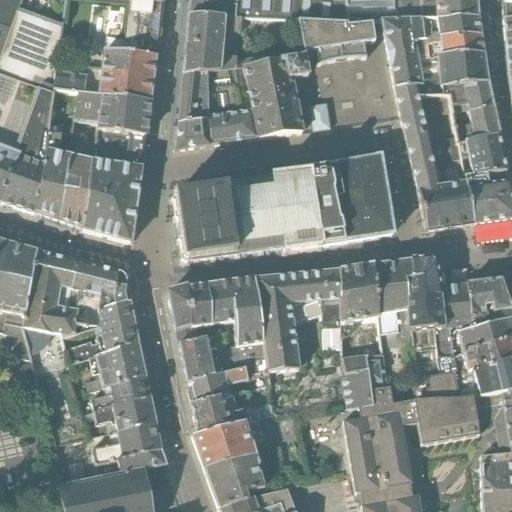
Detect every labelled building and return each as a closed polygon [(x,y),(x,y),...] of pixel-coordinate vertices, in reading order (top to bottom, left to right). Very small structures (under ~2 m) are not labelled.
[(37,92),(54,94),(56,76),(63,26),(20,11),(24,0),(0,0),(0,205),(0,206),(37,92)] [(342,31),(348,30),(344,0),(189,0),(188,19),(240,21),(295,24),(342,31)] [(409,22),(423,21),(422,5),(451,4),(450,0),(455,0),(456,1),(474,1),(474,0),(344,0),(348,30),(370,27),(369,25),(380,24),(409,22)] [(423,21),(476,21),(476,20),(475,20),(474,2),(475,2),(474,1),(456,1),(455,0),(450,0),(451,4),(422,5),(423,21)] [(127,56),(155,60),(158,29),(161,8),(129,5),(127,26),(124,44),(129,45),(127,56)] [(511,7),(501,7),(502,23),(511,23),(511,7)] [(185,47),(237,50),(240,21),(188,19),(185,47)] [(439,40),(479,39),(476,21),(423,21),(409,22),(411,44),(439,40)] [(420,89),(415,62),(411,44),(409,22),(380,24),(392,92),(394,91),(415,89),(416,89),(420,89)] [(511,44),(511,23),(502,23),(504,45),(511,44)] [(363,62),(361,47),(372,46),(370,27),(348,30),(342,31),(295,24),(302,56),(314,54),(316,69),(333,64),(352,62),(363,62)] [(415,62),(482,58),(479,39),(439,40),(411,44),(415,62)] [(182,79),(206,77),(227,74),(235,73),(237,50),(185,47),(183,70),(182,79)] [(102,101),(149,106),(152,82),(154,68),(155,60),(127,56),(127,57),(102,54),(100,70),(87,69),(86,80),(56,76),(54,94),(77,97),(97,99),(102,101)] [(442,91),(486,86),(482,58),(415,62),(420,89),(416,89),(418,100),(443,98),(442,91)] [(244,114),(249,143),(301,137),(290,82),(303,80),(307,80),(302,60),(288,63),(241,71),(251,112),(244,114)] [(243,108),(234,109),(227,74),(206,77),(207,100),(207,106),(207,113),(209,149),(249,143),(244,114),(243,108)] [(180,103),(207,100),(206,77),(182,79),(181,90),(180,103)] [(458,116),(492,112),(486,86),(442,91),(443,98),(451,97),(454,117),(453,121),(455,126),(460,125),(458,116)] [(464,186),(447,189),(439,191),(429,147),(418,100),(415,89),(394,91),(400,121),(417,195),(425,235),(445,232),(473,228),(464,186)] [(43,174),(54,94),(37,92),(0,206),(34,217),(43,174)] [(97,99),(77,97),(73,126),(96,129),(102,101),(97,99)] [(180,103),(177,127),(204,123),(203,107),(207,106),(207,100),(180,103)] [(125,133),(145,135),(149,106),(102,101),(96,129),(125,133)] [(174,154),(209,149),(207,113),(207,106),(203,107),(204,123),(177,127),(175,148),(174,154)] [(312,135),(330,132),(326,106),(308,109),(312,135)] [(459,147),(498,138),(497,136),(495,127),(494,122),(492,114),(492,112),(458,116),(460,125),(455,126),(459,147)] [(81,234),(85,209),(91,164),(68,159),(59,157),(62,131),(49,129),(45,167),(43,174),(34,217),(57,226),(81,234)] [(85,209),(81,234),(129,247),(134,215),(140,171),(143,144),(145,135),(125,133),(120,168),(91,164),(85,209)] [(463,181),(505,175),(504,166),(498,138),(459,147),(460,163),(463,181)] [(442,166),(460,163),(456,148),(455,140),(429,147),(439,191),(447,189),(442,166)] [(179,261),(180,266),(182,266),(183,268),(188,268),(188,265),(210,262),(211,265),(216,264),(216,261),(234,259),(234,261),(240,261),(240,258),(258,256),(258,258),(264,257),(263,255),(281,252),(282,258),(288,257),(316,253),(321,253),(321,250),(329,249),(329,248),(338,247),(338,248),(348,246),(348,245),(356,244),(356,245),(363,243),(370,242),(378,241),(378,240),(385,239),(385,240),(392,239),(391,232),(390,232),(389,225),(390,225),(388,218),(386,210),(387,210),(386,203),(385,203),(384,196),(385,196),(384,188),(383,189),(382,181),(381,174),(379,167),(380,167),(379,160),(376,161),(327,170),(306,174),(306,175),(269,180),(270,185),(252,187),(252,185),(246,186),(247,188),(229,191),(229,188),(223,189),(223,191),(206,194),(205,192),(199,192),(200,195),(185,197),(185,194),(181,195),(181,197),(179,198),(179,199),(177,200),(177,197),(172,198),(172,201),(170,201),(171,206),(173,206),(175,219),(173,219),(173,225),(176,224),(178,241),(176,241),(177,247),(179,247),(182,261),(179,261)] [(463,181),(464,186),(473,228),(511,222),(511,213),(507,184),(505,175),(463,181)] [(21,332),(23,333),(35,254),(0,244),(0,336),(2,337),(2,338),(14,340),(10,361),(30,364),(29,358),(21,332)] [(61,343),(73,339),(77,311),(69,310),(72,291),(70,290),(75,265),(35,254),(23,333),(21,332),(29,358),(34,355),(40,350),(45,344),(48,337),(59,339),(61,343)] [(439,376),(437,359),(434,332),(444,331),(443,326),(439,291),(437,279),(435,268),(427,262),(410,263),(413,281),(403,282),(405,315),(407,335),(410,335),(419,386),(412,387),(413,404),(429,403),(425,377),(439,376)] [(395,316),(405,315),(403,282),(413,281),(410,263),(371,269),(377,322),(379,339),(397,336),(395,316)] [(73,339),(89,334),(93,332),(89,314),(106,311),(105,300),(111,274),(75,265),(70,290),(72,291),(69,310),(77,311),(73,339)] [(359,326),(377,322),(371,269),(339,275),(341,330),(359,326)] [(89,362),(137,348),(129,306),(126,306),(124,299),(126,284),(124,281),(123,279),(120,276),(111,274),(105,300),(106,311),(89,314),(93,332),(89,334),(93,347),(88,348),(87,345),(64,352),(68,368),(89,362)] [(264,358),(267,376),(298,373),(292,328),(320,319),(320,333),(320,352),(341,351),(341,330),(339,275),(324,276),(256,283),(264,358)] [(251,360),(264,358),(256,283),(217,287),(186,291),(190,332),(196,331),(211,330),(221,328),(234,326),(235,350),(230,350),(232,374),(252,369),(251,360)] [(486,318),(510,314),(499,284),(465,287),(472,322),(473,326),(487,324),(486,318)] [(443,326),(472,322),(465,287),(456,288),(456,289),(446,290),(439,291),(443,326)] [(175,335),(190,332),(186,291),(171,295),(168,300),(175,335)] [(462,353),(511,341),(511,321),(510,314),(486,318),(487,324),(473,326),(472,322),(443,326),(444,331),(434,332),(437,359),(462,356),(462,353)] [(186,386),(224,376),(217,341),(198,343),(196,331),(190,332),(175,335),(186,386)] [(474,372),(511,363),(511,341),(462,353),(462,356),(437,359),(439,376),(474,372)] [(103,392),(145,383),(137,348),(89,362),(93,378),(98,377),(99,382),(85,386),(86,396),(103,392)] [(248,394),(268,389),(267,376),(264,358),(251,360),(252,369),(232,374),(224,376),(186,386),(188,393),(187,393),(191,408),(248,394)] [(369,394),(387,391),(382,358),(365,359),(367,375),(369,394)] [(367,375),(365,359),(342,362),(343,378),(367,375)] [(459,402),(511,395),(511,363),(474,372),(439,376),(425,377),(429,403),(459,402)] [(25,393),(37,390),(31,365),(18,368),(25,393)] [(346,414),(358,411),(371,409),(369,394),(367,375),(343,378),(340,382),(346,414)] [(92,415),(149,403),(145,383),(103,392),(104,401),(90,404),(92,415)] [(419,511),(417,500),(411,501),(409,488),(411,488),(400,429),(417,427),(420,449),(478,439),(476,424),(492,422),(499,458),(511,457),(511,395),(459,402),(429,403),(413,404),(391,407),(389,391),(387,391),(369,394),(371,409),(358,411),(360,422),(343,425),(355,497),(360,496),(362,509),(360,510),(360,511),(419,511)] [(227,419),(238,415),(236,409),(251,406),(248,394),(191,408),(190,408),(195,427),(195,429),(227,420),(227,419)] [(115,436),(154,428),(149,403),(92,415),(95,429),(114,425),(115,436)] [(203,473),(255,457),(252,447),(259,446),(253,425),(252,425),(249,412),(238,415),(227,419),(227,420),(195,429),(198,438),(191,440),(203,473)] [(92,454),(94,462),(94,468),(116,464),(160,454),(154,428),(115,436),(107,438),(110,449),(92,454)] [(119,476),(142,473),(165,468),(160,454),(116,464),(94,468),(97,480),(99,480),(119,476)] [(217,511),(220,511),(264,499),(263,491),(257,470),(259,469),(255,457),(203,473),(217,511)] [(479,511),(511,511),(511,457),(499,458),(479,460),(479,469),(479,511)] [(149,511),(142,473),(119,476),(99,480),(97,480),(88,482),(57,488),(61,511),(149,511)] [(264,499),(220,511),(293,511),(286,493),(264,499)]
